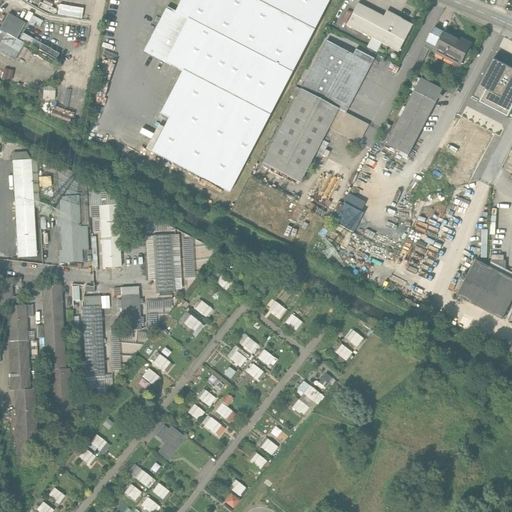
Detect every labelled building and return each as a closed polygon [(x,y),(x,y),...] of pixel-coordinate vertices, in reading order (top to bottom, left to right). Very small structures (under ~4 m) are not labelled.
[(168,119),(150,153),(228,193),(328,0),(179,0),(172,14),(166,10),(144,52),(181,72),(159,114),(168,119)] [(347,23),(346,25),(371,38),(366,47),(376,52),(381,43),(399,52),(413,25),(385,11),(383,17),(357,3),(353,12),(347,23)] [(343,20),(347,23),(353,12),(348,10),(343,20)] [(0,29),(0,30),(4,32),(17,40),(26,23),(9,14),(0,29)] [(446,31),(437,47),(462,60),(471,44),(446,31)] [(24,44),(17,40),(4,32),(0,38),(0,53),(14,62),(24,44)] [(34,39),(24,33),(20,39),(31,45),(34,39)] [(326,42),(300,91),(338,110),(345,114),(373,60),(355,51),(353,56),(326,42)] [(59,54),(42,45),(39,50),(56,60),(59,54)] [(503,118),(511,101),(511,65),(499,59),(476,104),(503,118)] [(13,73),(9,72),(6,75),(5,79),(7,83),(11,83),(15,81),(16,77),(13,73)] [(436,87),(438,81),(424,74),(421,79),(414,92),(387,145),(408,156),(442,90),(436,87)] [(71,116),(55,109),(55,101),(55,92),(56,85),(42,89),(44,91),(43,100),(41,106),(50,109),(48,116),(68,124),(71,116)] [(7,89),(4,96),(14,100),(17,94),(7,89)] [(300,91),(262,164),(300,183),(328,129),(338,110),(300,91)] [(368,126),(345,114),(338,110),(328,129),(359,145),(368,126)] [(384,144),(392,127),(387,125),(379,141),(384,144)] [(12,153),(12,161),(31,160),(26,152),(12,153)] [(18,258),(36,257),(33,204),(31,160),(12,161),(18,258)] [(37,160),(31,160),(33,204),(39,203),(37,160)] [(57,165),(59,184),(75,183),(77,175),(57,165)] [(87,181),(78,176),(77,183),(78,196),(80,227),(87,227),(88,227),(85,188),(88,188),(88,184),(87,181)] [(78,196),(77,183),(75,183),(59,184),(59,197),(78,196)] [(123,203),(88,184),(88,188),(90,219),(100,219),(100,221),(94,221),(94,233),(101,233),(102,254),(103,268),(115,267),(121,267),(120,254),(120,249),(126,248),(123,203)] [(80,227),(78,196),(59,197),(64,263),(82,262),(81,250),(88,250),(87,227),(80,227)] [(344,205),(334,225),(353,234),(362,215),(344,205)] [(139,211),(131,207),(133,239),(141,239),(139,211)] [(160,222),(148,223),(148,231),(167,230),(167,226),(160,222)] [(491,229),(483,229),(482,257),(490,257),(491,229)] [(155,280),(156,294),(175,293),(175,290),(182,290),(178,235),(145,237),(148,281),(155,280)] [(192,239),(182,240),(184,278),(194,277),(192,239)] [(91,250),(88,250),(81,250),(82,262),(92,262),(91,250)] [(476,262),(457,298),(502,321),(511,300),(511,273),(492,263),(489,268),(476,262)] [(218,282),(229,289),(233,282),(222,276),(218,282)] [(0,306),(7,307),(12,306),(12,297),(11,278),(0,278),(0,306)] [(65,370),(60,285),(42,286),(47,371),(51,370),(65,370)] [(121,296),(139,295),(139,287),(121,288),(121,296)] [(139,295),(121,296),(123,332),(141,331),(139,295)] [(23,297),(12,297),(12,306),(23,306),(23,297)] [(100,306),(100,297),(83,297),(84,307),(100,306)] [(195,307),(208,317),(214,308),(201,298),(195,307)] [(270,309),(281,317),(287,308),(277,300),(270,309)] [(146,311),(162,310),(171,309),(171,301),(162,301),(162,302),(146,303),(146,311)] [(7,307),(9,342),(27,341),(25,306),(23,306),(12,306),(7,307)] [(83,322),(84,337),(102,336),(101,306),(100,306),(84,307),(82,307),(83,322)] [(197,331),(203,322),(189,311),(182,320),(197,331)] [(287,322),(299,329),(304,320),(292,313),(287,322)] [(156,315),(148,316),(148,328),(156,327),(156,315)] [(112,372),(121,372),(119,331),(110,331),(112,372)] [(132,332),(119,333),(120,341),(133,340),(132,332)] [(245,332),(239,341),(254,352),(260,343),(245,332)] [(147,333),(136,333),(136,341),(146,341),(147,333)] [(102,336),(84,337),(86,378),(104,377),(102,336)] [(30,390),(27,341),(9,342),(11,391),(16,391),(30,390)] [(250,356),(236,345),(228,356),(242,366),(250,356)] [(344,345),(337,361),(346,364),(353,349),(344,345)] [(270,365),(277,356),(265,348),(259,357),(270,365)] [(161,353),(154,362),(166,370),(172,361),(161,353)] [(254,362),(245,375),(257,383),(266,370),(254,362)] [(150,367),(143,375),(154,384),(161,376),(150,367)] [(69,369),(65,370),(51,370),(53,420),(71,419),(69,369)] [(112,380),(86,382),(86,385),(79,387),(81,395),(89,392),(91,392),(96,405),(105,394),(104,391),(107,390),(107,386),(113,386),(112,380)] [(289,403),(307,417),(325,394),(306,380),(289,403)] [(211,406),(218,397),(207,389),(200,397),(211,406)] [(34,390),(30,390),(16,391),(19,462),(38,461),(34,390)] [(89,403),(87,395),(79,398),(82,405),(89,403)] [(228,418),(235,410),(224,401),(217,410),(228,418)] [(197,403),(189,411),(199,420),(207,412),(197,403)] [(203,424),(222,436),(228,426),(209,414),(203,424)] [(168,430),(164,427),(157,436),(166,443),(159,453),(168,460),(185,438),(170,427),(168,430)] [(90,445),(104,454),(111,443),(97,434),(90,445)] [(261,445),(273,454),(280,446),(268,437),(261,445)] [(87,448),(81,457),(91,464),(97,456),(87,448)] [(264,471),(272,463),(257,450),(250,458),(264,471)] [(137,478),(148,486),(155,477),(144,469),(137,478)] [(241,481),(234,489),(241,495),(248,487),(241,481)] [(161,482),(154,490),(164,499),(171,491),(161,482)] [(126,492),(137,500),(144,491),(133,483),(126,492)] [(50,496),(61,502),(66,493),(55,487),(50,496)] [(9,495),(9,499),(11,502),(15,502),(18,500),(19,496),(16,493),(12,492),(9,495)] [(233,492),(226,501),(235,508),(242,499),(233,492)] [(149,496),(142,504),(152,511),(153,511),(160,504),(149,496)] [(38,509),(41,511),(52,511),(55,509),(45,501),(38,509)]
